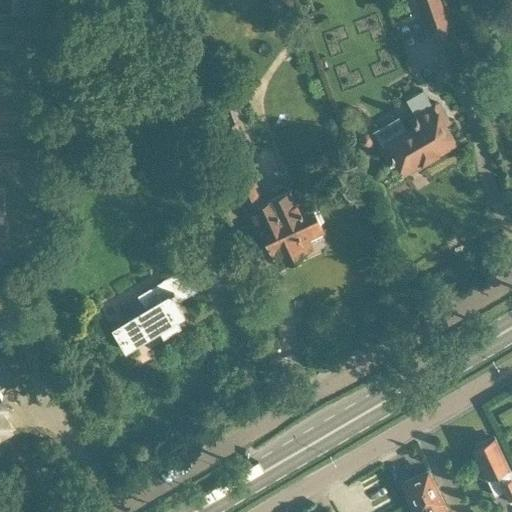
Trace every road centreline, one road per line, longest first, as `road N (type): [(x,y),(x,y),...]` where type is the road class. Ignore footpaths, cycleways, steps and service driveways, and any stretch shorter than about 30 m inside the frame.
road 1 (residential): [(112,511),(511,278)]
road 2 (secondary): [(198,511),(511,329)]
road 3 (residential): [(266,511),(511,369)]
